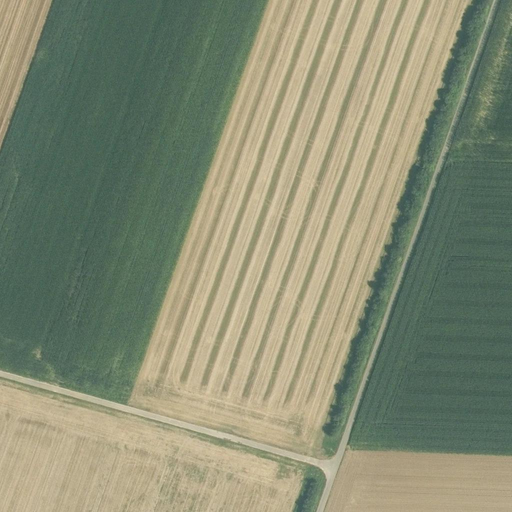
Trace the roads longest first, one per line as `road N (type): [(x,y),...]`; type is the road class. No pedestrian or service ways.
road 1 (unclassified): [(497,0),(319,511)]
road 2 (track): [(0,374),(335,467)]
